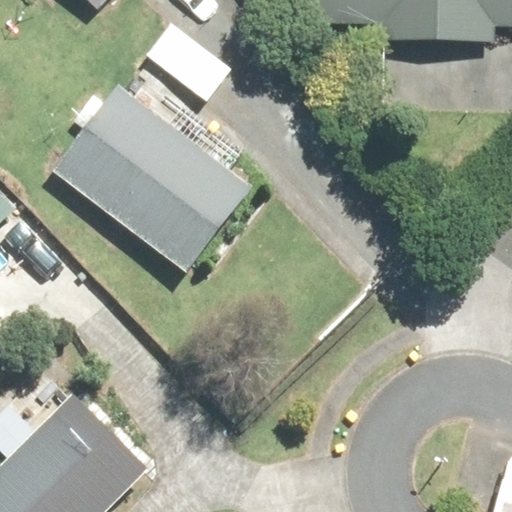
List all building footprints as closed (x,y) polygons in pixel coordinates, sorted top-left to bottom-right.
[(118,0),(86,0),(104,16),(118,0)] [(511,0),(299,0),(299,31),(392,34),(389,113),(477,116),(479,53),(508,54),(509,38),(511,38),(511,0)] [(182,29),(155,64),(210,107),(238,73),(182,29)] [(271,193),(127,89),(61,181),(205,285),(271,193)] [(0,235),(29,207),(0,178),(0,235)] [(0,474),(4,479),(0,482),(0,511),(130,511),(168,472),(58,365),(0,425),(0,474)]
